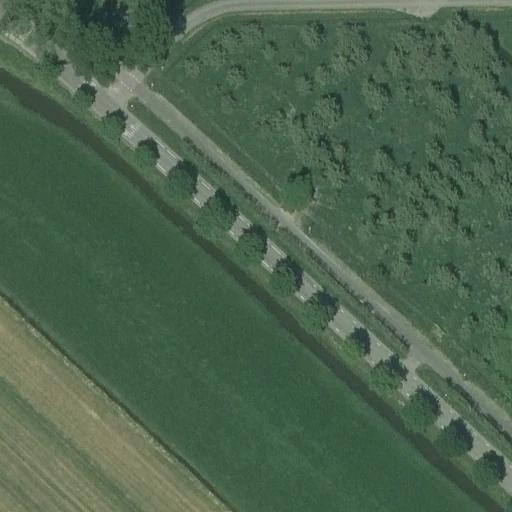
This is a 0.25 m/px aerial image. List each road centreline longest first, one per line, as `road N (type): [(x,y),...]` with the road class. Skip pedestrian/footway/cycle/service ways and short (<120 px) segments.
road 1 (tertiary): [(511,484),(106,110)]
road 2 (unclassified): [(106,110),(189,24),(251,3),(408,0)]
road 3 (tertiary): [(106,110),(0,12)]
